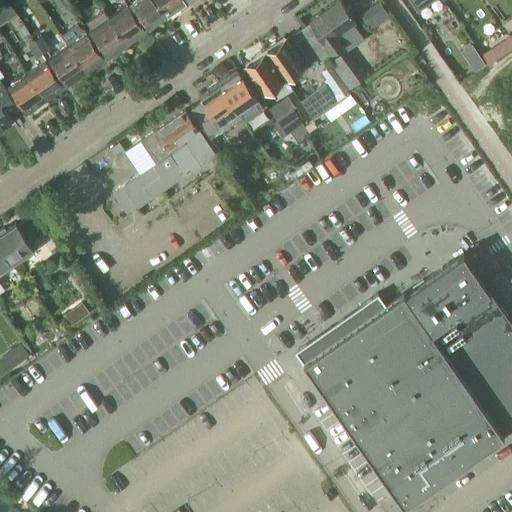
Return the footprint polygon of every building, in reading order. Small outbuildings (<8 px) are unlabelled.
[(147,26),(166,13),(156,0),(130,0),(147,26)] [(185,0),(184,0),(156,0),(166,13),(185,0)] [(340,0),(338,0),(309,21),(330,52),(343,44),(335,33),(355,20),(340,0)] [(369,26),(388,13),(380,1),(361,14),(369,26)] [(127,2),(109,15),(125,41),(144,28),(127,2)] [(444,4),(434,11),(441,21),(451,14),(444,4)] [(109,15),(104,8),(87,20),(91,27),(90,28),(107,53),(125,41),(109,15)] [(275,41),(264,49),(284,78),(321,53),(303,26),(298,29),(286,37),(286,36),(277,42),(275,41)] [(86,30),(67,43),(84,69),(104,56),(86,30)] [(66,82),(84,69),(67,43),(48,56),(66,82)] [(244,65),(263,91),(284,78),(264,49),(253,56),(252,59),(244,65)] [(330,59),(337,70),(349,87),(362,78),(351,61),(343,50),(330,59)] [(45,58),(26,71),(44,97),(63,84),(45,58)] [(322,71),(326,77),(326,78),(323,80),(338,101),(349,92),(335,71),(331,65),(322,71)] [(237,70),(218,83),(237,109),(256,96),(237,70)] [(25,110),(44,97),(26,71),(8,84),(25,110)] [(0,79),(0,126),(12,119),(8,112),(18,105),(10,94),(2,82),(0,79)] [(190,108),(209,137),(241,115),(237,109),(218,83),(200,95),(202,99),(190,108)] [(317,104),(309,94),(300,100),(308,111),(317,104)] [(182,137),(197,127),(184,109),(140,139),(155,161),(169,152),(184,141),(182,137)] [(292,109),(277,119),(286,132),(301,122),(292,109)] [(183,174),(184,175),(185,177),(218,155),(216,153),(197,127),(182,137),(184,141),(169,152),(183,174)] [(155,161),(113,192),(127,211),(135,205),(136,207),(183,174),(169,152),(155,161)] [(4,226),(0,228),(0,242),(14,263),(34,250),(29,241),(39,235),(27,218),(17,225),(15,222),(5,228),(4,226)] [(0,271),(14,263),(0,242),(0,271)] [(331,343),(306,361),(387,477),(384,479),(395,495),(398,493),(403,502),(502,433),(511,425),(511,322),(462,251),(331,343)] [(77,304),(77,308),(82,316),(89,311),(82,301),(77,304)] [(20,342),(12,348),(21,360),(29,354),(20,342)]
